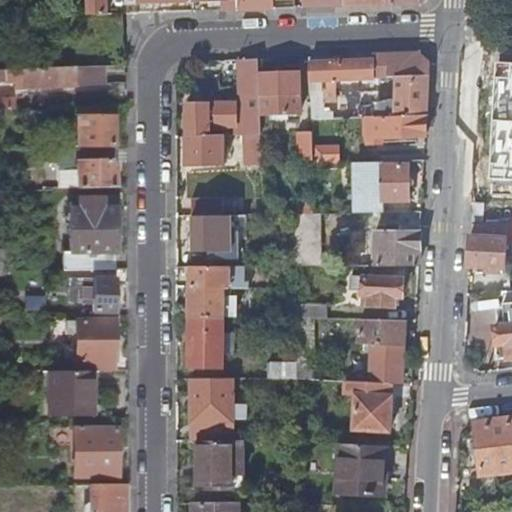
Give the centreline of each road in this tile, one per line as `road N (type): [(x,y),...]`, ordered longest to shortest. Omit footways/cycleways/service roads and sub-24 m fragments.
road 1 (residential): [(154,511),(151,72),(192,37),(456,27)]
road 2 (residential): [(456,27),(432,401)]
